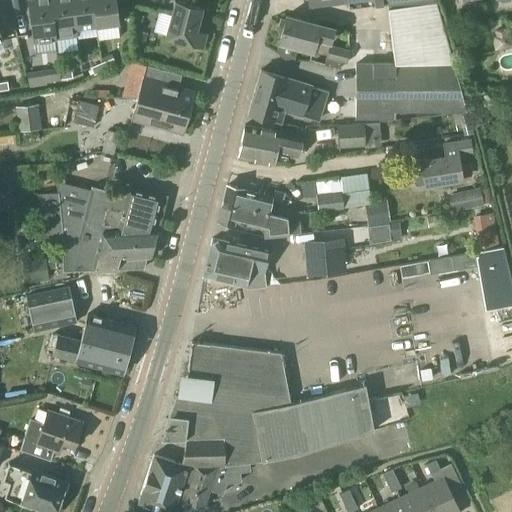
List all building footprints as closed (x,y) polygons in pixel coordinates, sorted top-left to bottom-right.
[(55,39),(49,0),(27,0),(33,42),(55,39)] [(71,0),(49,0),(55,39),(77,36),(76,29),(71,0)] [(71,0),(76,29),(77,36),(76,29),(97,26),(93,0),(71,0)] [(93,0),(97,26),(119,23),(115,0),(93,0)] [(175,0),(165,38),(203,48),(207,33),(196,31),(202,7),(175,0)] [(387,10),(394,64),(452,64),(436,5),(387,10)] [(276,52),(278,56),(292,60),(293,60),(297,47),(312,52),(315,42),(328,46),(332,29),(286,16),(276,52)] [(491,37),(494,51),(511,46),(511,39),(510,32),(507,33),(506,28),(493,31),(495,36),(491,37)] [(326,59),(346,64),(349,50),(330,44),(326,59)] [(117,68),(113,59),(102,64),(105,73),(117,68)] [(322,60),(317,82),(337,86),(342,64),(322,60)] [(105,73),(102,64),(90,68),(94,78),(105,73)] [(452,64),(394,64),(342,65),(342,77),(356,77),(356,117),(393,117),(393,110),(457,110),(464,110),(452,64)] [(59,72),(60,80),(72,78),(71,70),(59,72)] [(248,112),(282,123),(285,111),(302,116),(302,113),(316,117),(325,90),(311,86),(261,70),(260,72),(254,91),(248,112)] [(27,75),(28,87),(44,85),(48,82),(60,80),(59,72),(59,71),(27,75)] [(142,77),(136,98),(179,110),(181,103),(190,105),(193,91),(142,77)] [(0,83),(0,91),(8,90),(7,82),(0,83)] [(179,110),(136,98),(131,120),(182,133),(190,105),(181,103),(179,110)] [(73,122),(93,127),(99,106),(78,100),(73,122)] [(48,136),(46,108),(25,109),(27,137),(48,136)] [(464,110),(457,110),(464,135),(473,133),(467,109),(464,110)] [(379,122),(365,123),(337,124),(338,148),(365,146),(365,148),(381,146),(379,122)] [(238,155),(273,163),(276,150),(293,154),(297,135),(280,131),(280,132),(245,125),(238,155)] [(425,185),(461,179),(458,160),(472,158),(469,139),(443,143),(445,157),(421,161),(421,165),(412,167),(410,171),(412,183),(415,187),(425,185)] [(0,203),(19,202),(16,171),(0,172),(0,203)] [(39,241),(63,238),(78,241),(97,246),(100,232),(158,228),(156,225),(163,196),(128,186),(125,196),(92,187),(91,190),(56,181),(57,192),(33,194),(39,241)] [(223,201),(277,215),(279,207),(270,205),(272,197),(243,190),(243,189),(227,185),(223,201)] [(478,189),(449,195),(452,212),(482,205),(478,189)] [(316,193),(318,211),(344,208),(342,195),(341,191),(316,193)] [(342,195),(344,208),(344,209),(364,206),(370,205),(368,191),(342,195)] [(277,215),(223,201),(218,219),(235,224),(236,222),(262,229),(263,236),(267,237),(287,234),(285,220),(276,218),(277,215)] [(386,203),(370,205),(364,206),(367,226),(389,223),(386,203)] [(443,226),(441,215),(427,218),(430,229),(443,226)] [(389,223),(391,242),(400,241),(399,222),(389,223)] [(78,241),(63,238),(62,272),(115,269),(143,268),(147,257),(151,257),(158,228),(100,232),(97,246),(78,241)] [(488,233),(490,249),(498,247),(496,232),(488,233)] [(248,268),(265,272),(269,251),(212,238),(209,252),(250,262),(248,268)] [(343,254),(342,238),(303,241),(305,258),(343,254)] [(428,259),(431,272),(476,264),(474,251),(428,259)] [(250,262),(209,252),(207,257),(203,274),(251,285),(266,283),(265,272),(248,268),(250,262)] [(343,254),(305,258),(306,275),(345,271),(343,254)] [(48,278),(46,268),(55,267),(54,259),(45,260),(45,258),(22,261),(25,281),(48,278)] [(400,264),(402,277),(429,272),(427,259),(400,264)] [(26,294),(34,333),(80,323),(71,284),(26,294)] [(81,340),(128,353),(135,327),(87,314),(81,340)] [(58,334),(56,341),(52,354),(123,373),(128,353),(81,340),(58,334)] [(171,410),(161,439),(188,439),(182,464),(189,467),(228,463),(249,462),(261,460),(300,453),(373,430),(407,419),(402,393),(368,399),(365,384),(290,403),(280,352),(193,342),(190,358),(182,394),(188,394),(186,412),(171,410)] [(430,372),(432,373),(435,356),(398,351),(393,381),(410,383),(409,390),(427,392),(430,372)] [(22,451),(50,460),(53,452),(57,453),(61,441),(73,445),(81,421),(46,410),(42,423),(32,420),(22,451)] [(154,454),(138,502),(167,511),(172,511),(174,508),(184,511),(203,508),(209,489),(222,493),(226,483),(241,481),(239,471),(250,470),(249,462),(228,463),(189,467),(182,464),(154,454)] [(431,472),(440,468),(436,460),(427,463),(431,472)] [(8,463),(2,481),(10,483),(5,498),(47,511),(54,511),(65,482),(8,463)] [(383,473),(387,483),(397,478),(392,469),(383,473)] [(434,481),(422,487),(433,511),(460,511),(444,476),(434,481)] [(397,478),(387,483),(392,492),(401,488),(397,478)] [(433,511),(422,487),(399,497),(406,511),(433,511)] [(344,503),(353,499),(348,490),(339,494),(344,503)] [(406,511),(399,497),(378,508),(379,511),(406,511)] [(349,511),(357,508),(353,499),(344,503),(347,511),(349,511)]
